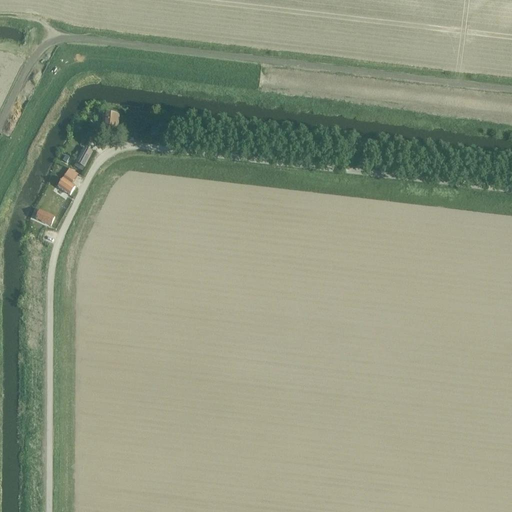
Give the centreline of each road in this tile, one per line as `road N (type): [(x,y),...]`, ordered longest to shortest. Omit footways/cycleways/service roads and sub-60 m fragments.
road 1 (residential): [(50,511),(54,253),(98,161),(113,149),(511,190)]
road 2 (unclassified): [(511,89),(64,37)]
